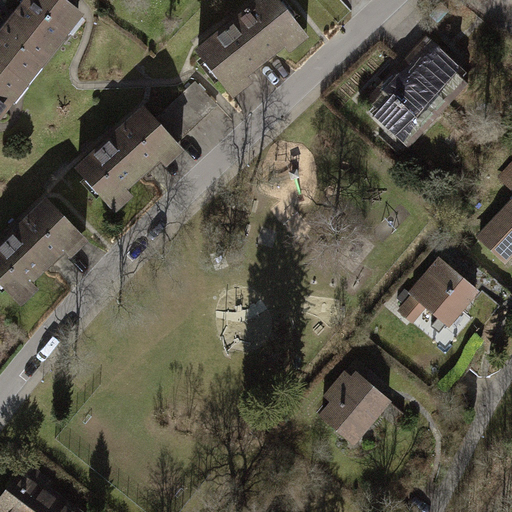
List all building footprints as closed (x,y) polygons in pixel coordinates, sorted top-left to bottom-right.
[(0,135),(89,23),(59,0),(16,0),(0,21),(0,135)] [(288,0),(268,0),(203,53),(240,98),(318,36),(288,0)] [(416,150),(479,79),(431,36),(368,107),(416,150)] [(153,102),(80,167),(120,212),(193,148),(153,102)] [(92,235),(49,193),(0,242),(0,274),(27,301),(92,235)] [(511,208),(487,238),(511,258),(511,208)] [(447,256),(402,307),(415,318),(427,305),(460,334),(493,296),(447,256)] [(364,369),(357,376),(348,367),(323,393),(330,400),(322,410),(361,446),(401,404),(364,369)] [(87,511),(17,457),(0,479),(0,511),(87,511)]
